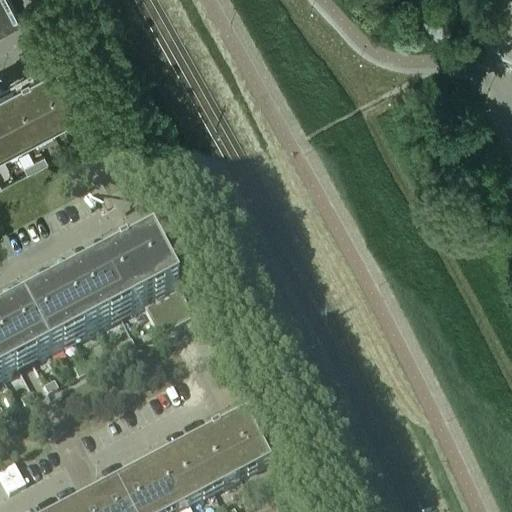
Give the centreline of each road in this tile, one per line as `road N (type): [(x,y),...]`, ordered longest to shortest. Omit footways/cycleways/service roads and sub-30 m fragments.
road 1 (residential): [(11,511),(237,391)]
road 2 (residential): [(0,280),(139,207)]
